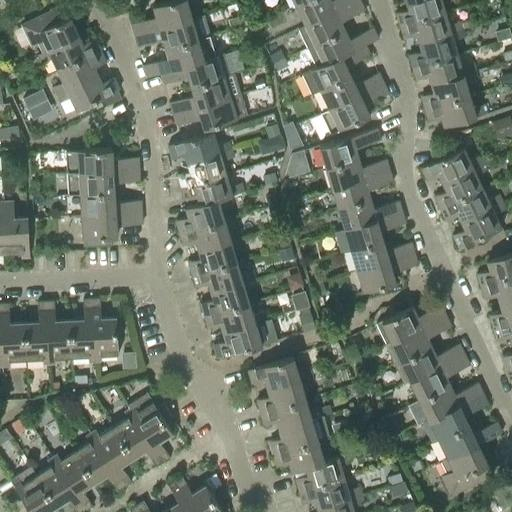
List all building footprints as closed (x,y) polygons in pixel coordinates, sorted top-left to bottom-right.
[(155,15),(130,23),(134,34),(191,17),(186,0),(169,0),(152,5),(155,15)] [(304,0),(295,4),(305,24),(354,0),(304,0)] [(359,0),(354,0),(305,24),(297,27),(307,47),(314,44),(314,43),(344,29),(340,20),(364,9),(359,0)] [(395,12),(399,25),(444,11),(441,0),(405,0),(408,8),(395,12)] [(37,40),(43,51),(43,52),(79,35),(64,3),(21,24),(31,43),(37,40)] [(444,11),(399,25),(403,37),(416,33),(418,41),(462,28),(460,20),(448,24),(444,11)] [(191,17),(134,34),(137,46),(162,38),(165,47),(197,38),(191,17)] [(349,37),(344,29),(314,43),(314,44),(307,47),(315,65),(323,62),(364,43),(365,44),(378,37),(372,26),(349,37)] [(408,53),(411,66),(457,52),(453,40),(464,36),(462,28),(418,41),(420,50),(408,53)] [(508,28),(496,31),(498,40),(510,36),(508,28)] [(168,56),(143,64),(146,76),(160,72),(160,71),(204,58),(203,57),(215,54),(209,34),(197,38),(165,47),(168,56)] [(79,35),(43,52),(43,51),(37,54),(41,62),(52,57),(57,69),(100,49),(94,37),(82,43),(79,35)] [(364,43),(323,62),(315,65),(310,68),(301,73),(311,93),(320,89),(320,88),(350,74),(346,65),(369,54),(365,44),(364,43)] [(511,48),(501,52),(504,60),(511,57),(511,48)] [(100,49),(57,69),(63,81),(52,86),(56,94),(97,74),(94,66),(106,61),(100,49)] [(160,71),(160,72),(163,83),(188,75),(191,85),(223,75),(224,75),(229,74),(223,52),(215,54),(203,57),(204,58),(160,71)] [(457,52),(411,66),(415,79),(428,75),(430,83),(474,70),(472,62),(460,65),(457,52)] [(484,67),(475,70),(477,77),(486,74),(484,67)] [(420,95),(424,107),(469,94),(465,81),(477,78),(474,70),(430,83),(433,91),(420,95)] [(354,82),(350,74),(320,88),(320,89),(329,107),(329,108),(383,82),(378,71),(354,82)] [(194,94),(169,101),(172,113),(239,93),(233,73),(229,74),(224,75),(223,75),(191,85),(194,94)] [(97,74),(56,94),(59,101),(70,96),(76,109),(119,89),(113,76),(101,82),(97,74)] [(329,108),(329,107),(320,112),(330,132),(369,114),(365,104),(388,93),(383,82),(329,108)] [(24,94),(33,116),(54,107),(45,85),(24,94)] [(239,93),(172,113),(176,124),(201,117),(204,127),(246,114),(239,93)] [(469,94),(424,107),(428,120),(440,116),(443,125),(487,112),(484,103),(473,107),(469,94)] [(290,145),(302,142),(297,120),(285,122),(290,145)] [(0,142),(23,137),(19,121),(0,125),(0,142)] [(319,144),(325,165),(358,156),(355,146),(380,139),(376,127),(319,144)] [(184,154),(187,162),(231,148),(228,140),(217,144),(213,130),(167,144),(171,158),(184,154)] [(111,147),(65,149),(66,172),(138,168),(138,156),(112,157),(111,147)] [(438,174),(442,181),(483,162),(480,154),(469,159),(463,147),(420,167),(426,179),(438,174)] [(176,174),(180,186),(225,173),(222,160),(233,157),(231,148),(187,162),(189,170),(176,174)] [(360,165),(358,156),(325,165),(331,186),(389,169),(385,158),(360,165)] [(433,195),(439,207),(482,186),(476,175),(487,169),(483,162),(442,181),(445,189),(433,195)] [(138,168),(66,172),(68,193),(80,193),(114,191),(113,181),(139,180),(138,168)] [(389,169),(331,186),(337,207),(370,197),(367,188),(392,181),(389,169)] [(225,173),(180,186),(184,199),(197,195),(199,202),(199,203),(231,193),(232,194),(243,190),(241,182),(229,185),(225,173)] [(482,186),(439,207),(445,219),(457,213),(460,220),(502,201),(498,193),(487,198),(482,186)] [(114,191),(80,193),(81,214),(141,211),(140,199),(114,200),(114,191)] [(224,218),(220,206),(232,202),(230,195),(232,194),(231,193),(199,203),(199,202),(185,206),(188,215),(175,219),(179,232),(224,218)] [(265,195),(268,205),(277,202),(274,193),(265,195)] [(373,207),(370,197),(337,207),(344,228),(401,211),(398,199),(373,207)] [(12,200),(3,201),(6,251),(21,250),(21,256),(29,256),(27,215),(13,216),(12,200)] [(505,208),(502,201),(460,220),(464,228),(452,234),(458,246),(500,226),(494,214),(505,208)] [(279,210),(277,202),(268,205),(270,213),(279,210)] [(141,211),(81,214),(82,237),(116,235),(116,224),(141,223),(141,211)] [(401,211),(344,228),(350,248),(382,239),(380,229),(405,222),(401,211)] [(242,235),(239,227),(236,228),(232,216),(224,218),(179,232),(182,244),(195,240),(198,248),(242,235)] [(187,260),(191,273),(236,260),(233,247),(244,244),(242,235),(198,248),(200,257),(187,260)] [(385,248),(382,239),(350,248),(356,269),(414,252),(410,240),(385,248)] [(476,272),(480,285),(511,275),(511,251),(486,260),(489,269),(476,272)] [(414,252),(356,269),(363,291),(395,281),(392,271),(417,263),(414,252)] [(236,260),(191,273),(195,286),(208,282),(210,290),(254,277),(252,269),(240,272),(236,260)] [(511,275),(480,285),(484,298),(496,294),(499,302),(511,297),(511,275)] [(200,302),(203,314),(249,301),(245,288),(257,285),(254,277),(210,290),(212,298),(200,302)] [(83,317),(69,318),(71,355),(88,354),(88,360),(94,360),(91,297),(82,297),(83,317)] [(99,297),(91,297),(94,360),(100,359),(100,354),(118,353),(116,316),(100,317),(99,297)] [(489,314),(492,326),(511,320),(511,297),(499,302),(501,310),(489,314)] [(53,299),(45,300),(49,362),(54,362),(54,356),(71,355),(69,318),(54,319),(53,299)] [(38,320),(23,321),(26,358),(42,357),(43,363),(49,362),(45,300),(37,300),(38,320)] [(249,301),(203,314),(207,327),(220,323),(222,331),(266,318),(264,310),(253,314),(249,301)] [(8,302),(0,302),(0,309),(3,365),(9,364),(9,359),(26,358),(23,321),(9,322),(8,302)] [(416,314),(412,305),(381,320),(391,339),(391,340),(445,314),(440,303),(416,314)] [(300,315),(298,316),(303,331),(315,327),(310,312),(300,315)] [(391,340),(391,339),(385,342),(394,362),(431,345),(427,336),(450,325),(445,314),(391,340)] [(269,326),(266,318),(222,331),(225,339),(212,343),(216,357),(261,343),(257,330),(269,326)] [(511,320),(492,326),(496,339),(509,335),(511,343),(511,320)] [(435,353),(431,345),(394,362),(404,382),(410,379),(409,379),(464,353),(458,342),(435,353)] [(511,351),(501,355),(505,368),(511,365),(511,343),(511,345),(511,351)] [(464,353),(409,379),(410,379),(419,398),(449,384),(445,375),(469,364),(464,353)] [(264,378),(266,386),(310,373),(308,365),(296,369),(292,355),(247,369),(251,382),(264,378)] [(256,398),(260,411),(305,398),(301,385),(313,382),(310,373),(266,386),(269,394),(256,398)] [(454,392),(449,384),(419,398),(428,418),(482,392),(477,381),(454,392)] [(468,423),(464,414),(487,403),(482,392),(428,418),(422,421),(431,440),(437,437),(468,423)] [(305,398),(260,411),(263,424),(276,420),(279,428),(323,415),(320,407),(309,410),(305,398)] [(134,405),(129,408),(162,461),(169,456),(158,439),(172,431),(152,400),(137,409),(134,405)] [(162,461),(129,408),(124,411),(127,416),(112,424),(132,456),(144,448),(155,465),(162,461)] [(370,412),(356,417),(358,425),(374,420),(370,412)] [(24,415),(13,422),(19,431),(29,424),(24,415)] [(268,440),(272,452),(317,439),(314,426),(325,423),(323,415),(279,428),(281,436),(268,440)] [(478,443),(494,435),(501,431),(496,420),(472,431),(468,423),(437,437),(446,456),(447,457),(477,442),(478,443)] [(132,456),(112,424),(98,434),(95,429),(90,432),(123,485),(131,481),(120,464),(132,456)] [(0,430),(0,442),(10,436),(5,428),(0,430)] [(123,485),(90,432),(85,435),(88,440),(74,449),(94,480),(106,472),(117,489),(123,485)] [(317,439),(272,452),(276,465),(288,461),(291,470),(305,466),(305,465),(335,456),(335,455),(333,448),(321,452),(317,439)] [(447,457),(446,456),(441,458),(447,471),(440,474),(450,494),(492,474),(478,443),(477,442),(447,457)] [(94,480),(74,449),(59,458),(57,453),(52,456),(85,509),(92,505),(81,488),(94,480)] [(294,477),(298,490),(343,476),(340,464),(351,460),(349,451),(335,455),(335,456),(305,465),(305,466),(307,473),(294,477)] [(80,511),(85,509),(52,456),(47,459),(50,464),(35,473),(55,504),(67,497),(76,511),(80,511)] [(418,459),(407,465),(411,472),(421,466),(418,459)] [(42,511),(55,504),(35,473),(30,465),(10,477),(31,511),(42,511)] [(215,474),(205,480),(210,488),(220,483),(215,474)] [(181,475),(174,479),(194,511),(222,511),(205,484),(191,492),(181,475)] [(343,476),(298,490),(302,502),(315,498),(317,506),(361,494),(359,486),(347,489),(343,476)] [(177,501),(165,508),(167,511),(194,511),(174,479),(167,484),(177,501)] [(354,511),(352,505),(363,502),(361,494),(317,506),(318,511),(354,511)] [(150,511),(142,499),(135,504),(140,511),(167,511),(165,508),(159,511),(150,511)]
